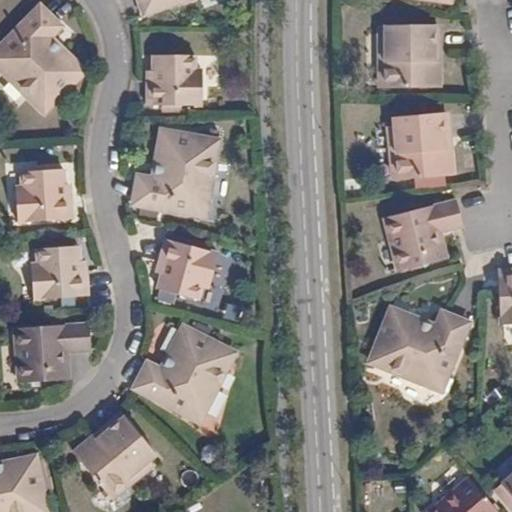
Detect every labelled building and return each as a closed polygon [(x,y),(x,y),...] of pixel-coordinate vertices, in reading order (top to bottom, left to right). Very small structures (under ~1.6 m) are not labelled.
[(142,0),(151,21),(206,1),(205,0),(142,0)] [(394,0),(394,5),(452,13),(454,0),(394,0)] [(57,52),(61,48),(56,43),(65,33),(47,15),(10,54),(15,59),(5,69),(52,117),(91,77),(70,57),(67,60),(57,52)] [(382,45),(382,74),(389,74),(389,100),(440,99),(441,73),(432,73),(431,63),(435,63),(434,37),(389,36),(389,45),(382,45)] [(441,37),(434,37),(435,63),(431,63),(432,73),(441,73),(441,37)] [(70,57),(61,48),(57,52),(67,60),(70,57)] [(15,59),(10,54),(0,64),(5,69),(15,59)] [(163,85),(155,85),(156,111),(209,110),(209,76),(203,76),(202,60),(163,60),(163,76),(163,85)] [(155,76),(155,85),(163,85),(163,76),(155,76)] [(441,160),(450,159),(448,124),(441,125),(443,151),(440,151),(441,160)] [(391,139),(393,166),(399,166),(401,192),(451,187),(450,159),(441,160),(440,151),(443,151),(441,125),(396,128),(397,138),(391,139)] [(171,182),(163,181),(162,186),(148,183),(143,212),(200,222),(203,211),(214,213),(225,146),(170,138),(165,170),(173,171),(171,182)] [(173,171),(165,170),(163,181),(171,182),(173,171)] [(83,223),(81,200),(75,201),(74,190),(73,175),(34,178),(34,193),(27,194),(29,228),(83,223)] [(203,211),(200,222),(212,225),(214,213),(203,211)] [(464,238),(459,212),(387,228),(400,280),(446,269),(440,244),(456,240),(464,238)] [(173,272),(171,282),(168,296),(205,306),(208,295),(215,296),(223,261),(173,248),(167,270),(173,272)] [(91,278),(90,266),(89,252),(47,254),(47,270),(41,270),(43,305),(98,302),(97,278),(91,278)] [(173,272),(167,270),(165,280),(171,282),(173,272)] [(511,281),(500,281),(501,337),(511,336),(511,281)] [(419,341),(422,335),(394,323),(372,373),(433,401),(438,389),(446,392),(470,338),(442,326),(435,340),(432,339),(429,345),(419,341)] [(99,329),(24,334),(28,390),(75,386),(75,359),(99,358),(99,329)] [(432,339),(422,335),(419,341),(429,345),(432,339)] [(189,337),(175,365),(180,367),(177,375),(171,374),(169,378),(156,373),(143,399),(193,424),(198,414),(211,420),(240,362),(189,337)] [(175,365),(171,374),(177,375),(180,367),(175,365)] [(438,389),(433,401),(441,404),(446,392),(438,389)] [(198,414),(193,424),(206,430),(211,420),(198,414)] [(117,442),(134,428),(131,424),(104,447),(108,452),(119,444),(117,442)] [(108,452),(104,447),(82,465),(116,506),(136,489),(139,493),(161,475),(157,471),(164,465),(134,428),(117,442),(119,444),(108,452)] [(0,487),(0,511),(49,511),(40,472),(9,478),(10,484),(0,487)] [(9,478),(0,480),(0,487),(10,484),(9,478)] [(496,511),(474,485),(442,511),(496,511)] [(511,496),(505,488),(499,493),(511,509),(511,496)] [(136,489),(116,506),(119,510),(139,493),(136,489)]
